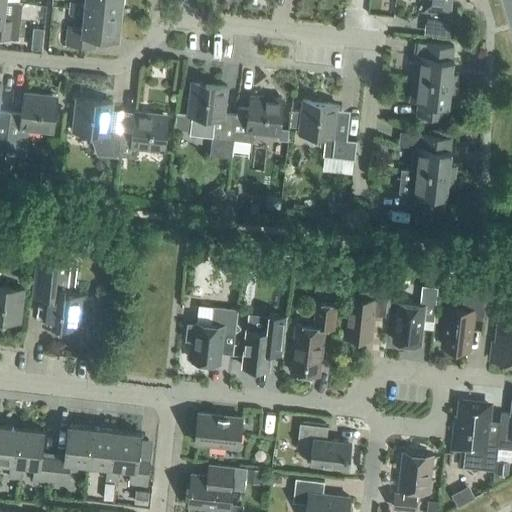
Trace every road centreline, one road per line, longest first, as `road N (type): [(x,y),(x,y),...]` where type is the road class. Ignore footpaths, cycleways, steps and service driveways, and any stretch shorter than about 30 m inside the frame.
road 1 (residential): [(188,19),(112,67),(0,55)]
road 2 (residential): [(374,39),(188,19)]
road 3 (residential): [(348,409),(198,392),(167,398)]
road 4 (residential): [(0,380),(167,398)]
